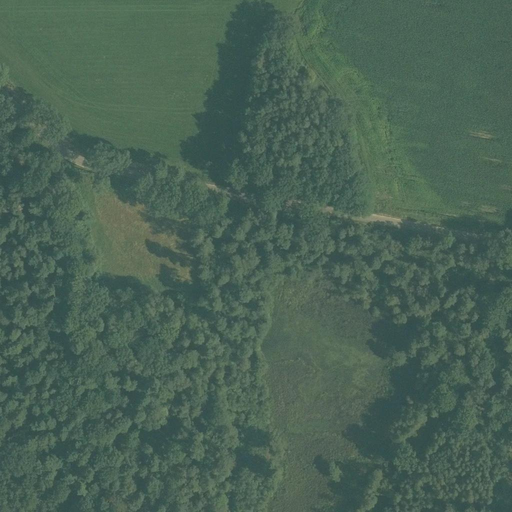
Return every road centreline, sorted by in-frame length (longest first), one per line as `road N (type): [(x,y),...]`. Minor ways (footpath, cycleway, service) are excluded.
road 1 (tertiary): [(63,154),(511,245)]
road 2 (track): [(71,158),(67,179),(123,511)]
road 3 (track): [(379,511),(511,308)]
road 4 (track): [(0,173),(37,322)]
